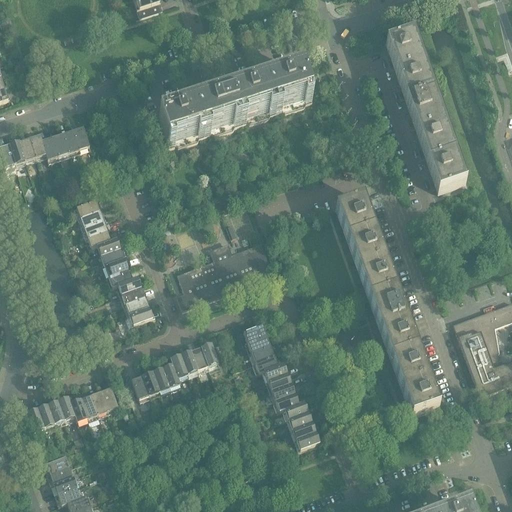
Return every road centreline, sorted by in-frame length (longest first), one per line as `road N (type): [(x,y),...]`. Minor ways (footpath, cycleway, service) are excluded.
road 1 (residential): [(488,468),(331,30)]
road 2 (residential): [(360,501),(289,309),(274,301),(179,336)]
road 3 (residential): [(0,129),(202,60)]
road 4 (residential): [(12,393),(179,336)]
road 5 (residential): [(179,336),(130,199)]
road 6 (residential): [(202,60),(294,30),(331,30)]
road 7 (residential): [(360,501),(447,471),(488,468)]
road 8 (residential): [(0,268),(20,353),(12,393)]
road 9 (residential): [(12,393),(6,429),(38,511)]
